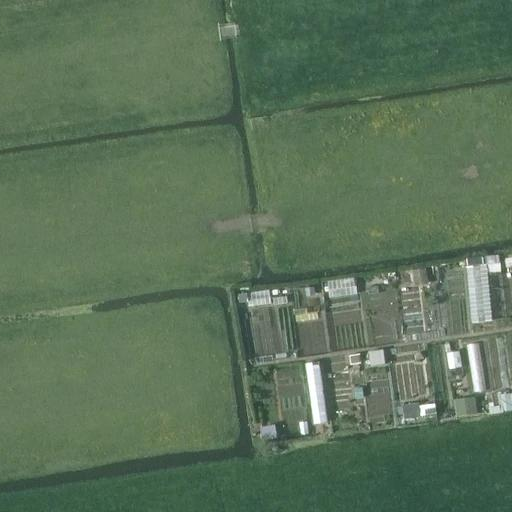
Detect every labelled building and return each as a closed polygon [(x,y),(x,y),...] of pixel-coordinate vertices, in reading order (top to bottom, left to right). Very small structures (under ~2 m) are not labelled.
[(490,261),(471,262),(471,319),(491,318),(490,261)] [(443,339),(430,341),(441,402),(454,399),(443,339)] [(485,373),(473,374),(473,391),(486,391),(485,373)] [(501,406),(511,404),(511,389),(499,392),(501,406)] [(456,395),(457,412),(478,411),(477,394),(456,395)]
